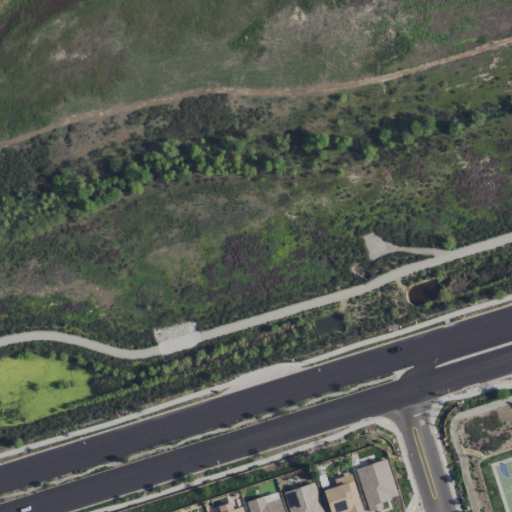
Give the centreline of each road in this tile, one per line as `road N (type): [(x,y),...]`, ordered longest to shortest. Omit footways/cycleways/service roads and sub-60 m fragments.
road 1 (primary): [(511,324),(0,482)]
road 2 (primary): [(24,511),(511,356)]
road 3 (residential): [(401,391),(441,511)]
